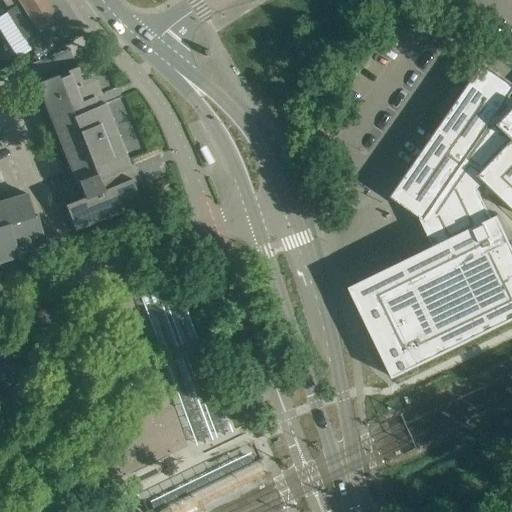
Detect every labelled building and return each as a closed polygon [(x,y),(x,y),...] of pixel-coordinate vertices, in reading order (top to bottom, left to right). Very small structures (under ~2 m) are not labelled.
[(1,0),(8,10),(19,4),(25,0),(1,0)] [(8,10),(6,11),(7,12),(23,38),(24,38),(27,35),(35,31),(40,28),(44,26),(56,18),(45,0),(25,0),(19,4),(8,10)] [(127,169),(129,168),(104,103),(96,106),(93,98),(100,95),(87,62),(66,71),(68,75),(58,79),(56,76),(35,84),(74,182),(66,186),(72,201),(65,204),(71,218),(60,222),(64,232),(74,228),(74,229),(140,203),(127,169)] [(511,98),(510,97),(511,93),(511,83),(483,63),(391,196),(421,217),(420,218),(434,247),(351,287),(394,377),(511,319),(511,242),(499,216),(494,218),(479,188),(485,181),(511,207),(511,98)] [(0,261),(4,260),(7,259),(17,256),(19,266),(49,257),(46,248),(36,214),(33,216),(26,194),(9,199),(0,201),(0,261)] [(209,382),(180,304),(156,312),(182,384),(193,380),(195,387),(209,382)] [(234,419),(214,428),(222,447),(242,438),(234,419)]
